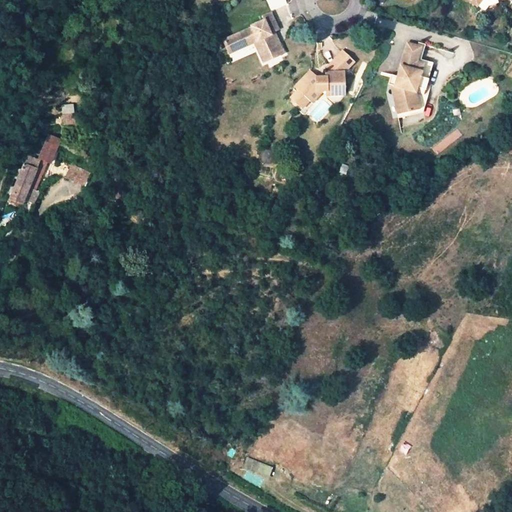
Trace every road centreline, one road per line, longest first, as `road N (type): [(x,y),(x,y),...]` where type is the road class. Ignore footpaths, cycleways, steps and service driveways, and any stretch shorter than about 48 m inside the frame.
road 1 (tertiary): [(259,511),(82,401),(0,368)]
road 2 (unknown): [(352,13),(448,39),(451,53),(427,112)]
